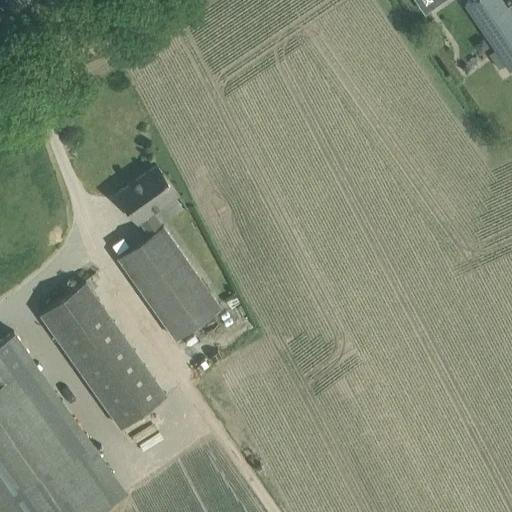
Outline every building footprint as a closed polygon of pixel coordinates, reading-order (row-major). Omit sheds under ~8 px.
[(416,0),(424,11),(434,5),(440,0),(416,0)] [(496,51),(511,40),(511,15),(501,0),(472,0),(465,5),(496,51)] [(511,40),(496,51),(510,70),(511,68),(511,40)] [(118,257),(129,273),(174,337),(219,305),(163,225),(162,225),(151,210),(176,192),(167,180),(156,164),(117,191),(137,220),(139,219),(149,234),(118,257)] [(120,426),(166,394),(85,279),(39,312),(120,426)] [(97,483),(16,369),(32,357),(13,330),(0,339),(0,511),(94,511),(112,500),(99,482),(97,483)]
